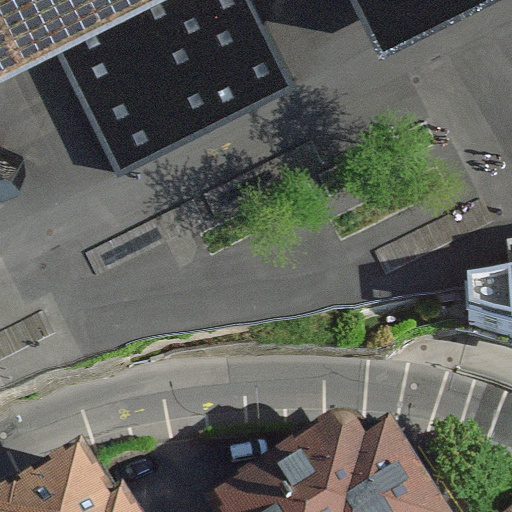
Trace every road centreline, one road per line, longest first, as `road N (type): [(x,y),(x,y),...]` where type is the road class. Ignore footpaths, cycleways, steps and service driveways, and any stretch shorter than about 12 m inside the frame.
road 1 (unknown): [(0,260),(78,300),(134,314),(204,314),(324,304),(511,235)]
road 2 (residential): [(511,423),(427,396),(214,392),(133,402),(42,432),(0,456)]
road 3 (unknown): [(0,236),(467,0)]
